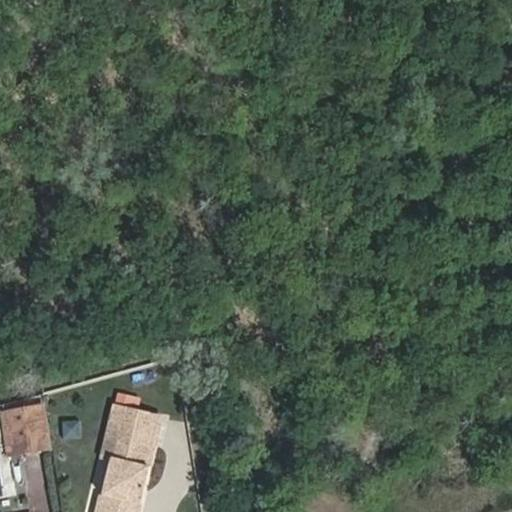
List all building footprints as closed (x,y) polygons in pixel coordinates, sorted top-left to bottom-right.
[(6,457),(51,453),(48,406),(3,409),(6,457)] [(136,486),(143,488),(160,419),(115,407),(103,456),(111,458),(97,511),(137,511),(140,502),(133,500),(136,486)] [(63,421),(65,440),(82,438),(79,419),(63,421)] [(16,457),(15,492),(44,493),(44,458),(16,457)] [(140,502),(143,488),(136,486),(133,500),(140,502)]
